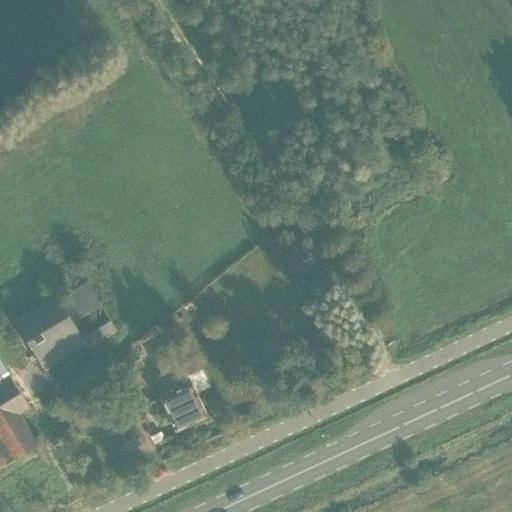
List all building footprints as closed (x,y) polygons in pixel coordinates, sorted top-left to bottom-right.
[(23,139),(33,147),(47,131),(37,122),(23,139)] [(12,169),(20,155),(10,149),(2,163),(12,169)] [(54,292),(49,296),(12,319),(45,371),(88,344),(90,348),(117,332),(87,282),(59,299),(54,292)] [(102,371),(112,386),(145,365),(134,349),(102,371)] [(160,396),(176,429),(206,414),(196,393),(191,381),(187,374),(177,351),(156,361),(158,365),(156,371),(167,393),(160,396)] [(0,467),(38,443),(19,412),(29,406),(0,359),(0,467)] [(191,381),(196,393),(211,386),(202,367),(187,374),(191,381)]
